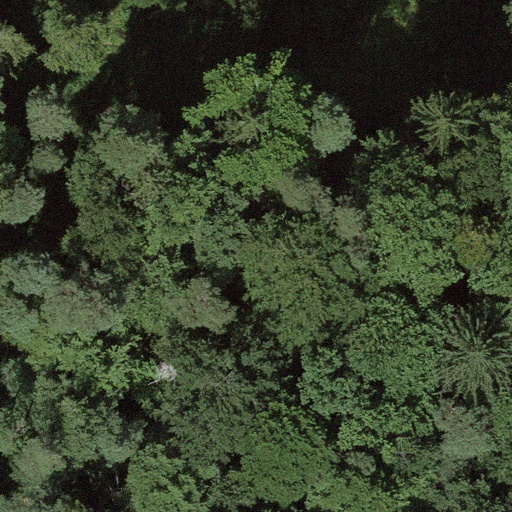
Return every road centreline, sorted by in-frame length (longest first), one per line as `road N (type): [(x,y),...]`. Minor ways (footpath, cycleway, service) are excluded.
road 1 (track): [(0,43),(183,54),(511,93)]
road 2 (track): [(450,511),(511,390)]
